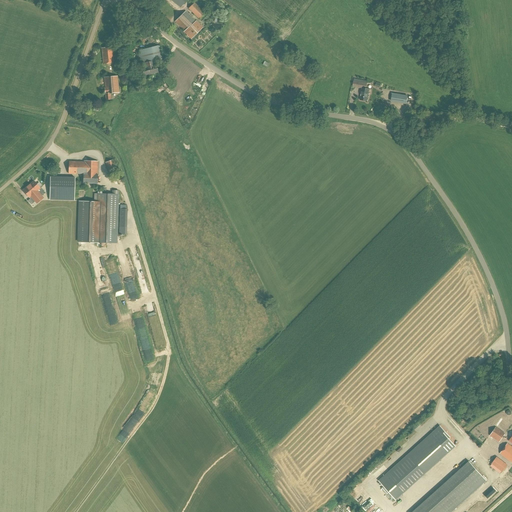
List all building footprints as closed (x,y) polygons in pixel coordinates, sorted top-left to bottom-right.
[(170,0),(180,8),(186,0),(170,0)] [(199,19),(205,13),(194,3),(188,9),(199,19)] [(195,21),(186,11),(174,22),(184,32),(191,39),(203,28),(195,20),(195,21)] [(142,64),(143,68),(142,69),(143,76),(158,73),(157,65),(157,64),(156,64),(156,61),(162,59),(159,46),(138,51),(141,64),(142,64)] [(103,64),(114,63),(113,47),(101,48),(103,64)] [(168,88),(174,84),(167,75),(161,80),(168,88)] [(105,100),(111,99),(111,93),(119,93),(117,76),(104,77),(105,88),(104,88),(105,94),(105,100)] [(367,101),(367,100),(368,100),(369,97),(368,96),(369,89),(366,89),(367,81),(354,79),(352,87),(362,88),(360,100),(367,101)] [(407,104),(408,96),(392,93),(391,101),(407,104)] [(108,173),(117,170),(113,160),(105,162),(108,173)] [(84,162),(69,161),(68,174),(83,174),(83,183),(97,184),(98,174),(98,161),(84,161),(84,162)] [(52,200),(72,200),(74,200),(75,177),(50,177),(49,200),(52,200)] [(29,197),(30,196),(37,203),(43,198),(37,190),(40,188),(34,181),(23,190),(29,197)] [(117,230),(118,194),(94,194),(94,201),(79,201),(77,242),(116,243),(117,230)] [(114,277),(118,296),(124,295),(120,276),(114,277)] [(140,407),(137,412),(143,415),(146,409),(140,407)] [(396,500),(456,446),(449,438),(450,437),(440,425),(378,481),(396,500)] [(499,442),(505,433),(496,427),(490,436),(499,442)] [(511,463),(511,462),(511,446),(507,443),(500,454),(511,463)] [(493,463),(504,471),(509,464),(498,456),(493,463)] [(451,511),(486,481),(469,461),(412,511),(451,511)]
